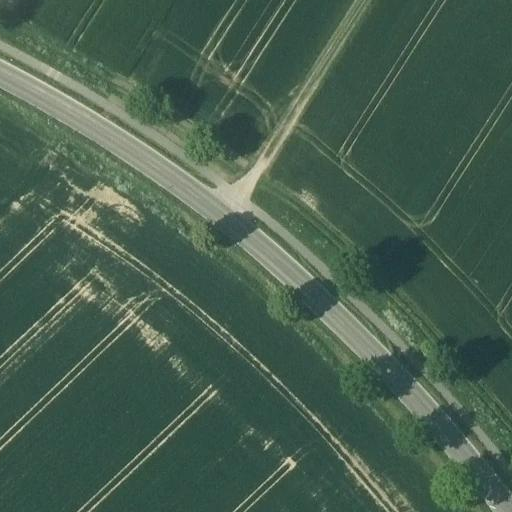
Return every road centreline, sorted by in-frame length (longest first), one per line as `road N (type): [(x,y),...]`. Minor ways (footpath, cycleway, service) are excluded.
road 1 (tertiary): [(0,74),(214,206),(390,363),(511,511)]
road 2 (track): [(222,213),(366,0)]
